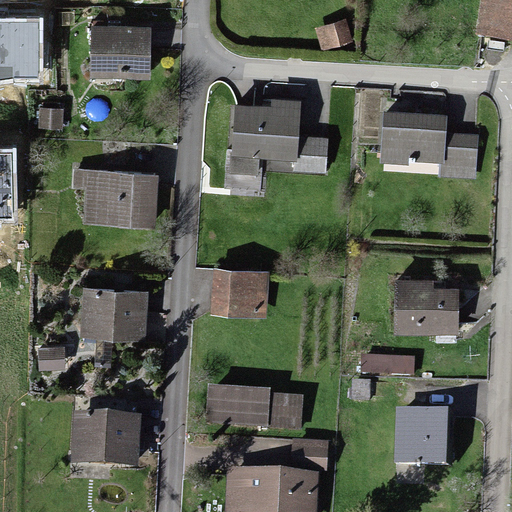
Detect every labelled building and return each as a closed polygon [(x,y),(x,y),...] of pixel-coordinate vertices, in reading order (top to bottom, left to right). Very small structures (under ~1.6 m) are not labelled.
[(511,0),(484,0),(482,35),(511,36),(511,0)] [(345,18),(315,28),(322,51),(352,41),(345,18)] [(0,81),(15,79),(40,79),(38,20),(0,20),(0,81)] [(141,27),(85,27),(85,70),(141,70),(141,27)] [(264,103),(232,101),(228,146),(290,150),(293,97),(265,95),(264,103)] [(438,174),(473,176),(476,139),(441,137),(442,111),(379,106),(376,152),(439,156),(438,174)] [(320,169),(322,133),(297,131),(295,167),(320,169)] [(13,150),(0,150),(0,217),(14,217),(13,150)] [(148,173),(80,169),(77,212),(146,216),(148,173)] [(262,269),(210,266),(208,310),(260,313),(262,269)] [(451,284),(392,281),(390,324),(449,327),(451,284)] [(139,291),(83,287),(81,332),(137,335),(139,291)] [(300,393),(202,387),(200,422),(298,427),(300,393)] [(441,414),(391,412),(388,460),(438,463),(441,414)] [(133,421),(70,417),(67,464),(130,467),(133,421)] [(324,451),(288,449),(287,466),(323,468),(324,451)] [(309,511),(312,480),(222,474),(219,511),(309,511)]
